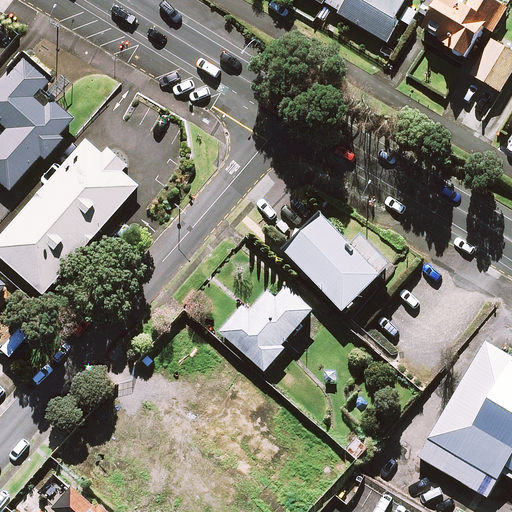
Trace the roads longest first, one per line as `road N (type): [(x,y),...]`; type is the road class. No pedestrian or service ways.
road 1 (residential): [(0,448),(297,108)]
road 2 (secondary): [(511,241),(297,108)]
road 3 (secondary): [(297,108),(115,0)]
